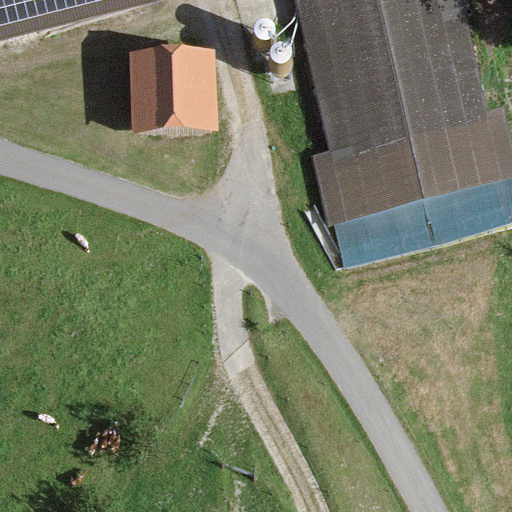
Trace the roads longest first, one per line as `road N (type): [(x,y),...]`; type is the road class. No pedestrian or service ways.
road 1 (unclassified): [(0,156),(188,221),(270,270),(367,396),(430,511)]
road 2 (track): [(230,242),(222,286),(240,358),(317,511)]
